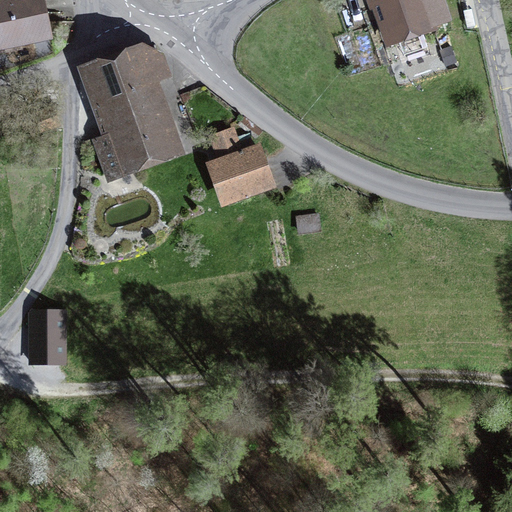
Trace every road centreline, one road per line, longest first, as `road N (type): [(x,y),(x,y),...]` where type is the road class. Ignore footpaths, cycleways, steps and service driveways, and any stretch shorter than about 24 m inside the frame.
road 1 (track): [(0,376),(70,392),(444,377),(511,385)]
road 2 (unclassified): [(168,31),(320,154),(425,196),(511,205)]
road 3 (unclassified): [(0,333),(57,245),(73,62)]
